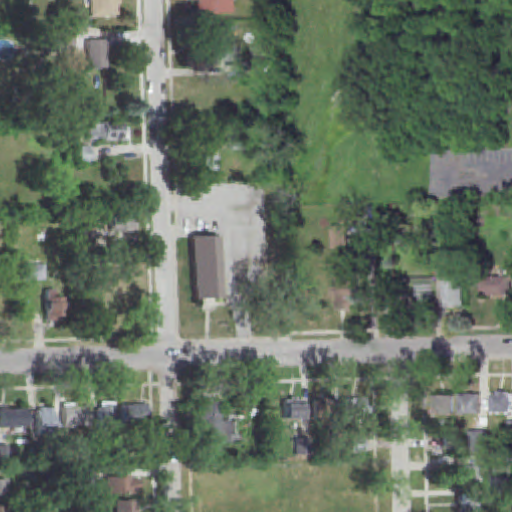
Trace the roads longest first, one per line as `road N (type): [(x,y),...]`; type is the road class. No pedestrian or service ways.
road 1 (residential): [(171,511),(151,0)]
road 2 (tertiary): [(511,349),(0,362)]
road 3 (residential): [(401,511),(396,353)]
